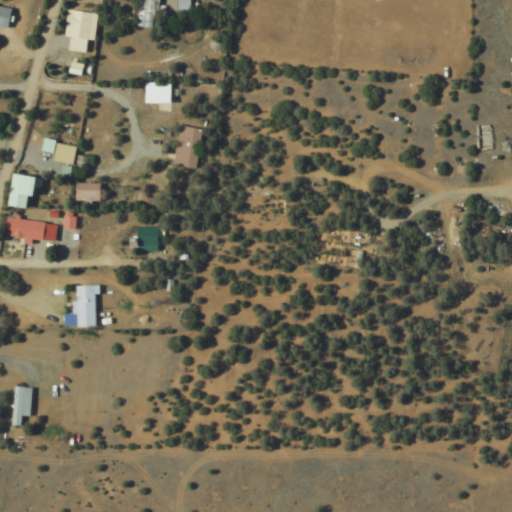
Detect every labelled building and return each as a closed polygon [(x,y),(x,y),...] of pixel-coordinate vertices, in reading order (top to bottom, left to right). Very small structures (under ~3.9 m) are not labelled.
[(157,28),(159,0),(140,0),(138,26),(157,28)] [(193,0),(178,0),(178,14),(193,14),(193,0)] [(86,53),(95,13),(70,8),(64,36),(72,37),(69,49),(86,53)] [(174,103),(174,81),(147,81),(147,103),(174,103)] [(199,168),(204,128),(181,125),(175,165),(199,168)] [(75,164),(78,146),(58,143),(55,161),(75,164)] [(32,197),(39,197),(41,176),(15,174),(12,206),(31,208),(32,197)] [(102,184),(77,184),(76,200),(102,200),(102,184)] [(46,238),(46,219),(9,219),(9,238),(46,238)] [(160,250),(160,226),(139,226),(139,238),(132,238),(132,250),(160,250)] [(98,326),(98,285),(76,285),(76,326),(98,326)] [(13,425),(32,425),(32,386),(13,386),(13,425)]
